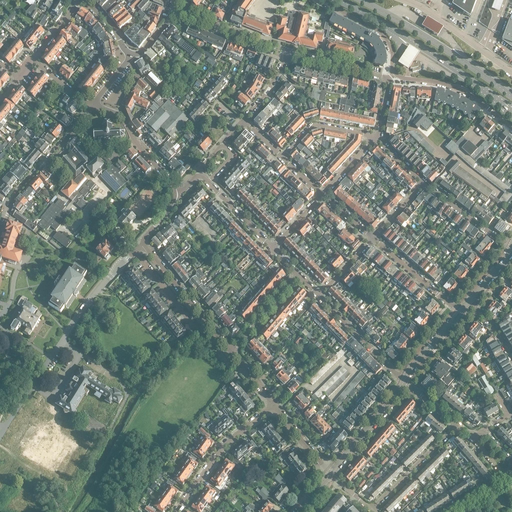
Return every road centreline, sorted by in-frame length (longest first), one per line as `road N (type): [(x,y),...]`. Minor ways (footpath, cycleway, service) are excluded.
road 1 (primary): [(337,0),(428,51),(511,113)]
road 2 (primary): [(511,97),(360,0)]
road 3 (residential): [(93,104),(13,198),(0,233)]
road 4 (residential): [(273,405),(226,444),(177,511)]
road 5 (residential): [(394,73),(458,89),(511,129)]
road 6 (unclassified): [(511,69),(404,0)]
road 7 (residential): [(179,193),(119,116),(93,104)]
road 8 (residential): [(207,323),(195,328),(133,251),(142,242)]
road 9 (residential): [(288,54),(174,10)]
road 10 (residential): [(370,509),(457,426)]
